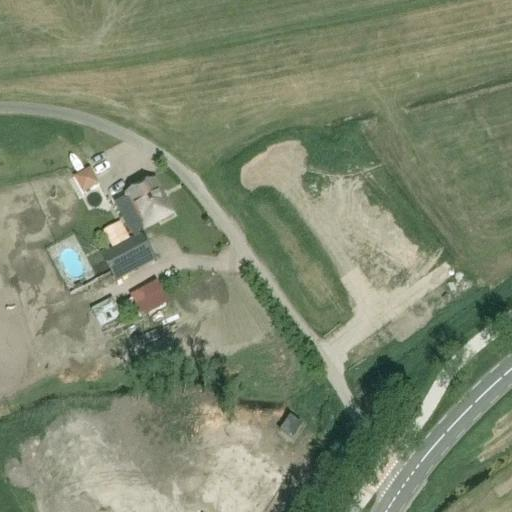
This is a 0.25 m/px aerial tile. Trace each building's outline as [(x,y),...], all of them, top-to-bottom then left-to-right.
[(146,231),(173,217),(155,184),(128,198),(146,231)] [(140,235),(101,256),(116,284),(155,262),(140,235)] [(75,450),(80,430),(88,432),(93,408),(75,404),(69,433),(59,431),(56,446),(75,450)] [(240,423),(220,409),(211,422),(231,436),(240,423)] [(302,428),(291,420),(281,435),(292,442),(302,428)] [(113,462),(114,463),(124,450),(105,437),(91,455),(109,467),(113,462)] [(213,493),(240,511),(254,511),(284,469),(246,443),(240,453),(242,454),(227,475),(239,483),(227,501),(214,492),(213,493)] [(97,482),(89,495),(111,509),(119,496),(97,482)]
